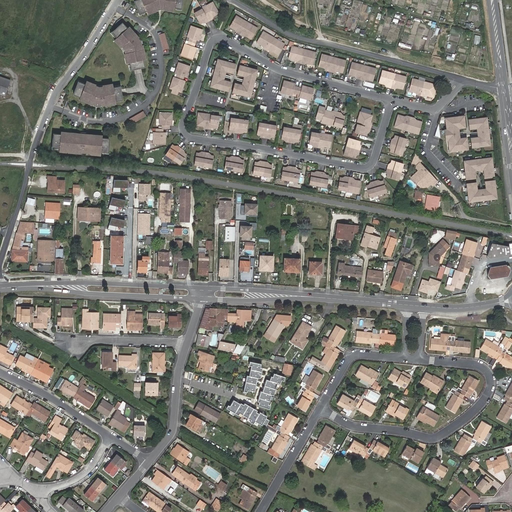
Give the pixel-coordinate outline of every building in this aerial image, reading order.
[(141,0),(136,2),(141,15),(147,12),(148,14),(153,12),(154,13),(158,11),(158,10),(161,9),(164,9),(164,10),(169,11),(169,10),(174,11),(174,8),(181,9),(182,0),(141,0)] [(212,3),(201,9),(203,12),(209,23),(212,21),(211,19),(218,14),(212,3)] [(205,25),(209,23),(203,12),(194,16),(200,25),(204,23),(205,25)] [(235,36),(238,38),(246,25),(231,17),(225,29),(235,35),(235,36)] [(246,25),(238,38),(241,39),(241,38),(245,41),(249,43),(256,31),(250,27),(246,25)] [(141,50),(141,46),(138,42),(139,41),(133,34),(132,35),(129,31),(128,31),(123,26),(113,34),(118,40),(116,41),(119,45),(118,46),(121,50),(122,49),(124,52),(125,55),(123,56),(124,60),(125,60),(125,65),(128,65),(129,72),(142,71),(141,64),(142,64),(142,59),(143,59),(142,50),(141,50)] [(191,40),(190,43),(196,45),(197,42),(200,43),(203,33),(191,29),(188,39),(191,40)] [(165,33),(159,35),(164,50),(170,48),(165,33)] [(265,53),(272,40),(263,34),(256,46),(263,49),(262,51),(265,53)] [(283,46),(276,43),(272,40),(265,53),(270,56),(271,54),(276,58),(277,56),(283,46)] [(196,45),(190,43),(188,48),(186,47),(182,58),(193,62),(197,51),(194,50),(196,45)] [(298,63),(301,51),(289,48),(286,60),(293,62),(293,64),(297,65),(298,63)] [(313,54),(301,51),(298,63),(297,65),(301,67),(302,64),(309,66),(313,54)] [(469,62),(474,64),(477,57),(472,55),(469,62)] [(328,74),(332,59),(320,56),(317,69),(324,70),(323,72),(328,74)] [(343,62),(332,59),(328,74),(331,75),(332,73),(340,75),(343,62)] [(224,71),(228,72),(233,74),(235,65),(218,60),(211,87),(228,92),(230,82),(226,81),(222,80),(224,71)] [(180,64),(176,76),(178,76),(178,80),(184,82),(186,78),(188,78),(191,68),(180,64)] [(358,81),(362,67),(351,64),(347,77),(354,79),(353,80),(358,81)] [(244,86),(241,85),(234,84),(232,93),(249,97),(257,70),(239,66),(237,75),(243,76),(246,77),(244,86)] [(374,70),(362,67),(358,81),(361,82),(362,81),(370,83),(374,70)] [(388,90),(392,76),(380,72),(377,84),(384,86),(384,89),(388,90)] [(0,76),(0,93),(4,95),(10,80),(0,76)] [(403,79),(392,76),(388,90),(392,91),(393,89),(400,91),(403,79)] [(183,93),(186,83),(184,82),(178,80),(175,79),(172,88),(174,89),(173,94),(179,96),(180,92),(183,93)] [(418,98),(422,84),(410,81),(407,93),(413,94),(413,96),(418,98)] [(291,95),(295,96),(297,89),(293,88),(293,85),(285,83),(282,95),(290,97),(291,95)] [(100,89),(95,89),(92,88),(92,87),(88,85),(87,86),(83,84),(82,87),(75,84),(70,97),(77,99),(77,100),(82,102),(81,103),(89,106),(90,105),(93,106),(97,106),(97,107),(106,106),(106,105),(111,104),(111,103),(118,102),(116,89),(109,90),(109,88),(104,88),(104,87),(100,87),(100,89)] [(434,87),(422,84),(418,98),(422,99),(423,97),(431,99),(434,87)] [(297,89),(295,96),(299,97),(299,98),(308,101),(311,90),(301,87),(301,90),(297,89)] [(321,121),(324,110),(325,109),(319,107),(315,119),(321,121)] [(320,123),(332,126),(333,125),(337,112),(332,110),(332,113),(324,110),(321,121),(320,123)] [(143,111),(129,119),(132,124),(146,116),(143,111)] [(340,113),(337,112),(333,125),(341,127),(345,116),(339,115),(340,113)] [(368,124),(369,121),(370,117),(359,113),(358,113),(355,125),(356,125),(370,129),(371,125),(368,124)] [(205,130),(210,130),(212,118),(212,116),(198,114),(197,127),(205,127),(205,130)] [(163,130),(169,130),(169,126),(172,126),(172,115),(160,115),(160,126),(162,126),(162,130),(163,130)] [(405,131),(409,116),(406,116),(405,117),(397,115),(394,128),(405,131)] [(414,118),(409,116),(405,131),(417,135),(420,122),(414,120),(414,118)] [(213,128),(216,129),(219,129),(220,118),(219,118),(212,118),(210,130),(213,130),(213,128)] [(463,139),(456,139),(453,140),(452,130),(455,130),(462,129),(461,118),(455,119),(455,120),(450,120),(450,119),(444,120),(445,130),(443,131),(444,141),(446,141),(447,152),(453,151),(453,150),(459,149),(459,150),(465,150),(463,139)] [(232,133),(236,134),(238,121),(228,119),(227,131),(232,132),(232,133)] [(476,138),(473,138),(467,139),(468,148),(486,146),(483,119),(466,120),(467,130),(472,129),(475,129),(476,138)] [(238,121),(236,134),(239,135),(239,133),(244,133),(246,122),(238,121)] [(260,138),(264,138),(266,125),(257,124),(256,135),(260,136),(260,138)] [(266,125),(264,138),(267,139),(267,137),(272,138),(274,127),(266,125)] [(369,133),(370,129),(356,125),(353,134),(365,137),(366,132),(369,133)] [(284,142),(288,142),(291,129),(281,128),(279,140),(284,140),(284,142)] [(291,129),(288,142),(291,143),(292,141),(297,142),(298,130),(291,129)] [(162,130),(154,130),(154,134),(152,134),(152,145),(165,145),(165,133),(163,133),(163,130),(162,130)] [(312,146),(316,147),(318,134),(309,132),(307,143),(312,144),(312,146)] [(318,134),(316,147),(320,148),(320,146),(328,147),(330,135),(318,133),(318,134)] [(52,136),(51,150),(58,150),(58,153),(63,153),(63,154),(67,155),(67,153),(72,154),(72,155),(93,156),(93,155),(98,156),(99,153),(106,154),(107,141),(99,140),(100,139),(94,138),(95,137),(74,136),(74,137),(69,136),(69,135),(64,135),(64,136),(59,136),(59,137),(52,136)] [(403,148),(404,145),(406,139),(394,136),(394,137),(393,140),(391,139),(389,144),(403,148)] [(344,147),(359,151),(360,146),(358,146),(359,142),(346,139),(344,147)] [(403,148),(389,144),(388,147),(390,147),(389,151),(400,155),(403,148)] [(168,155),(172,158),(175,160),(182,150),(178,147),(177,148),(176,148),(174,146),(168,155)] [(358,154),(359,151),(344,147),(342,155),(355,158),(356,153),(358,154)] [(182,150),(175,160),(181,164),(187,155),(183,153),(184,151),(182,150)] [(203,167),(205,153),(201,152),(201,155),(195,154),(194,166),(203,167)] [(205,153),(203,167),(211,168),(213,157),(208,156),(208,153),(205,153)] [(224,170),(234,171),(236,158),(231,157),(231,159),(226,159),(224,170)] [(236,158),(234,171),(241,172),(243,161),(238,161),(238,158),(236,158)] [(479,178),(489,177),(487,160),(460,162),(462,179),(470,179),(470,172),(470,170),(478,169),(478,172),(479,178)] [(388,164),(386,169),(399,172),(401,164),(391,161),(390,165),(388,164)] [(251,174),(261,176),(263,162),(258,162),(258,164),(253,163),(251,174)] [(263,162),(261,176),(268,177),(270,166),(266,165),(266,163),(263,162)] [(418,164),(413,167),(417,171),(410,178),(416,186),(420,183),(424,187),(427,183),(430,186),(434,182),(418,164)] [(279,179),(289,181),(291,168),(286,167),(286,169),(281,168),(279,179)] [(291,168),(289,181),(296,182),(298,171),(294,170),(294,168),(291,168)] [(399,172),(386,169),(385,173),(388,173),(386,178),(396,181),(399,172)] [(307,184),(317,185),(319,172),(315,172),(315,174),(309,173),(307,184)] [(319,172),(317,185),(325,187),(327,176),(322,175),(323,173),(319,172)] [(129,176),(115,175),(113,190),(128,191),(129,176)] [(345,191),(348,177),(343,176),(343,179),(337,178),(336,189),(345,191)] [(47,183),(49,183),(50,183),(50,188),(49,188),(49,193),(65,193),(65,181),(59,180),(59,182),(56,182),(56,180),(56,177),(47,178),(47,183)] [(345,191),(344,193),(356,195),(359,182),(352,180),(352,178),(348,177),(345,191)] [(368,196),(377,194),(373,180),(369,181),(369,184),(365,186),(368,196)] [(373,180),(377,194),(384,191),(381,181),(376,182),(375,180),(373,180)] [(491,200),(489,182),(479,183),(480,190),(480,192),(471,193),(471,191),(471,184),(463,184),(464,203),(491,200)] [(150,184),(140,183),(139,201),(146,201),(146,194),(150,195),(150,184)] [(190,189),(180,189),(179,222),(189,223),(190,189)] [(415,191),(414,199),(421,201),(423,192),(415,191)] [(162,206),(160,206),(160,218),(170,218),(171,193),(166,193),(166,197),(160,197),(160,203),(162,203),(162,206)] [(126,198),(113,194),(108,208),(122,212),(126,198)] [(438,196),(427,195),(425,208),(436,210),(437,205),(439,205),(439,201),(438,200),(438,196)] [(257,201),(245,200),(245,202),(241,202),(240,211),(244,211),(245,210),(248,210),(248,213),(257,213),(257,201)] [(230,219),(231,201),(220,201),(220,219),(230,219)] [(49,214),(46,214),(46,218),(60,219),(60,204),(46,203),(46,208),(49,208),(49,214)] [(99,209),(78,208),(78,220),(86,220),(87,219),(99,220),(99,209)] [(125,219),(112,214),(107,228),(121,232),(125,219)] [(149,234),(149,231),(149,214),(138,214),(138,233),(145,234),(149,234)] [(256,220),(249,219),(249,224),(240,223),(239,233),(250,233),(251,227),(256,227),(256,220)] [(351,231),(352,222),(338,221),(337,232),(342,233),(342,236),(351,237),(351,231)] [(20,222),(17,232),(23,233),(25,227),(26,228),(27,223),(20,222)] [(373,227),(367,225),(361,244),(365,246),(365,244),(376,248),(379,237),(371,234),(373,227)] [(458,240),(460,235),(461,232),(452,230),(451,234),(449,238),(458,240)] [(395,233),(389,232),(384,247),(387,248),(385,254),(390,256),(397,239),(394,238),(395,233)] [(123,264),(123,262),(123,236),(111,236),(110,261),(110,264),(123,264)] [(468,239),(464,253),(473,256),(474,257),(476,257),(477,253),(476,253),(479,243),(468,239)] [(40,260),(55,261),(55,259),(55,255),(55,253),(50,253),(50,248),(55,248),(55,247),(55,240),(38,240),(38,249),(38,260),(40,260)] [(245,240),(245,249),(253,249),(253,240),(245,240)] [(440,255),(444,250),(448,245),(442,240),(438,244),(431,253),(430,264),(438,264),(440,255)] [(100,241),(94,241),(94,257),(92,257),(92,262),(100,263),(101,250),(100,249),(100,241)] [(491,257),(511,255),(510,246),(491,243),(489,254),(491,257)] [(13,245),(12,250),(13,250),(12,261),(27,261),(27,251),(17,250),(18,246),(13,245)] [(206,255),(206,251),(199,251),(199,274),(210,274),(210,255),(206,255)] [(178,273),(188,273),(188,261),(183,261),(184,252),(173,252),(173,260),(178,261),(178,273)] [(173,268),(168,268),(168,253),(158,253),(158,272),(168,273),(173,273),(173,268)] [(473,256),(464,253),(457,270),(466,273),(467,273),(473,256)] [(273,256),(261,256),(260,270),(273,270),(273,256)] [(149,257),(143,257),(143,260),(138,261),(138,271),(147,271),(147,261),(149,261),(149,257)] [(254,258),(249,257),(241,257),(240,270),(249,271),(249,265),(253,266),(254,258)] [(300,272),(300,259),(285,258),(285,269),(285,271),(288,271),(300,272)] [(229,260),(221,259),(220,275),(228,276),(229,260)] [(414,264),(402,260),(395,281),(404,284),(408,273),(410,273),(414,264)] [(395,262),(387,261),(387,268),(393,270),(395,262)] [(309,274),(314,274),(321,275),(322,262),(310,262),(309,270),(309,274)] [(362,268),(345,266),(345,264),(339,263),(337,274),(343,275),(361,277),(362,272),(361,271),(362,268)] [(491,277),(508,275),(510,267),(507,265),(490,267),(488,276),(491,277)] [(383,272),(368,268),(365,279),(381,283),(383,272)] [(466,273),(457,270),(455,269),(450,284),(447,283),(445,288),(452,290),(454,287),(460,289),(466,273)] [(440,282),(430,278),(429,281),(422,279),(418,290),(427,293),(428,289),(437,292),(440,282)] [(34,319),(34,310),(23,310),(23,307),(18,307),(17,321),(33,322),(34,319)] [(33,322),(33,328),(46,328),(46,317),(50,317),(51,310),(39,309),(38,320),(34,319),(33,322)] [(71,317),(72,317),(73,309),(63,309),(62,317),(59,316),(59,325),(70,326),(71,317)] [(223,322),(227,322),(228,313),(219,313),(219,310),(210,309),(209,325),(207,325),(207,330),(212,331),(213,325),(223,326),(223,322)] [(99,325),(99,313),(88,313),(88,310),(84,310),(83,329),(92,329),(92,325),(99,325)] [(228,313),(227,322),(236,322),(236,327),(243,327),(243,320),(246,320),(246,311),(237,311),(237,314),(228,313)] [(127,330),(142,330),(143,320),(137,319),(137,318),(134,318),(134,315),(127,314),(127,330)] [(164,328),(164,315),(148,314),(148,325),(160,325),(160,328),(164,328)] [(120,327),(120,315),(103,315),(103,330),(114,330),(114,327),(120,327)] [(177,317),(173,317),(168,317),(168,327),(181,327),(181,315),(177,315),(177,317)] [(268,334),(265,337),(272,341),(274,338),(276,339),(284,325),(287,326),(287,322),(291,322),(291,317),(277,315),(274,319),(276,320),(272,326),(271,325),(266,333),(268,334)] [(304,340),(305,338),(311,327),(303,322),(291,341),(296,344),(297,342),(299,344),(298,346),(302,348),(306,342),(304,340)] [(327,343),(334,347),(336,344),(337,345),(345,331),(336,325),(328,339),(325,337),(323,340),(327,343)] [(375,342),(377,329),(373,329),(373,333),(357,331),(356,342),(372,343),(372,342),(375,342)] [(380,329),(377,329),(375,342),(379,343),(379,344),(380,344),(395,346),(396,335),(380,334),(380,329)] [(446,349),(450,349),(451,336),(447,336),(447,334),(441,334),(441,339),(431,339),(430,349),(446,350),(446,349)] [(204,336),(199,335),(197,344),(204,346),(206,336),(204,336)] [(451,336),(450,349),(454,349),(453,351),(470,352),(470,342),(464,341),(458,341),(454,340),(455,336),(451,336)] [(481,348),(492,355),(495,357),(495,356),(498,358),(504,348),(505,346),(507,342),(509,340),(505,338),(500,347),(486,340),(481,348)] [(221,342),(218,347),(231,350),(233,344),(221,342)] [(498,358),(497,359),(501,362),(500,363),(511,369),(511,357),(505,354),(511,344),(507,342),(505,346),(504,348),(498,358)] [(337,353),(339,350),(334,347),(327,343),(326,346),(329,349),(321,362),(312,357),(309,362),(327,372),(338,354),(337,353)] [(0,359),(11,365),(15,357),(5,353),(7,349),(0,345),(0,359)] [(246,355),(251,348),(244,346),(240,354),(246,355)] [(201,360),(200,362),(198,369),(206,372),(209,366),(211,366),(212,363),(211,363),(213,356),(198,351),(197,355),(199,355),(198,359),(201,360)] [(22,352),(20,355),(32,361),(34,358),(22,352)] [(112,353),(102,353),(102,369),(111,369),(111,372),(116,372),(116,363),(112,363),(112,353)] [(165,353),(153,353),(153,371),(157,371),(165,371),(165,353)] [(37,362),(38,360),(34,358),(32,361),(20,355),(15,364),(32,373),(37,362)] [(119,357),(118,366),(128,367),(128,369),(136,370),(136,355),(132,356),(132,357),(119,357)] [(43,359),(39,358),(38,360),(37,362),(47,367),(49,365),(42,361),(43,359)] [(261,364),(249,361),(248,366),(251,366),(250,369),(261,372),(262,368),(260,367),(261,364)] [(52,370),(47,367),(37,362),(32,373),(32,374),(43,379),(42,380),(46,382),(52,370)] [(292,364),(284,363),(282,373),(290,375),(292,364)] [(375,373),(369,370),(361,366),(355,375),(372,385),(374,382),(379,373),(376,372),(375,373)] [(261,372),(250,369),(249,376),(257,378),(260,378),(261,372)] [(408,376),(402,373),(394,369),(388,378),(405,388),(412,376),(408,375),(408,376)] [(302,382),(300,385),(302,386),(312,392),(314,388),(315,389),(323,375),(314,370),(306,384),(302,382)] [(285,377),(273,373),(272,377),(271,376),(269,380),(277,383),(280,384),(281,380),(284,381),(285,377)] [(438,380),(426,373),(420,383),(430,388),(429,390),(437,394),(444,381),(439,378),(438,380)] [(249,376),(246,375),(245,382),(256,384),(257,378),(249,376)] [(464,395),(468,397),(470,394),(471,395),(479,380),(470,375),(462,390),(458,388),(456,391),(464,395)] [(55,387),(59,390),(60,389),(65,381),(60,378),(55,387)] [(269,380),(266,379),(264,385),(275,389),(277,383),(269,380)] [(74,397),(79,389),(77,388),(65,381),(60,389),(66,393),(66,392),(74,397)] [(157,395),(157,386),(157,382),(147,383),(147,395),(157,395)] [(245,382),(243,391),(247,392),(247,390),(254,392),(256,384),(245,382)] [(378,385),(379,384),(374,382),(372,385),(371,388),(375,391),(376,389),(378,385)] [(0,398),(5,402),(10,394),(7,392),(8,391),(4,388),(3,389),(0,387),(0,386),(0,385),(0,398)] [(275,389),(264,385),(262,392),(271,394),(273,395),(275,389)] [(305,411),(313,397),(312,397),(312,396),(314,393),(312,392),(302,386),(301,390),(304,392),(296,406),(305,411)] [(96,399),(79,389),(74,397),(73,398),(78,401),(83,404),(90,408),(96,399)] [(456,391),(452,389),(450,392),(453,394),(446,408),(455,413),(463,399),(462,398),(464,395),(456,391)] [(262,392),(261,391),(258,398),(269,401),(271,394),(262,392)] [(350,409),(353,411),(356,406),(360,399),(357,397),(355,401),(343,394),(337,403),(349,410),(350,409)] [(366,396),(363,394),(360,399),(356,406),(359,408),(358,409),(370,416),(375,407),(364,400),(366,396)] [(11,404),(26,414),(26,413),(31,405),(16,396),(11,404)] [(269,401),(258,398),(257,402),(259,402),(258,406),(267,408),(268,404),(269,401)] [(96,409),(107,416),(114,407),(102,400),(96,409)] [(228,405),(226,408),(235,413),(240,404),(233,400),(230,406),(228,405)] [(389,411),(396,415),(403,419),(409,409),(392,400),(386,411),(388,413),(389,411)] [(511,403),(508,401),(506,404),(505,404),(497,417),(506,423),(509,418),(511,412),(511,403)] [(220,414),(198,402),(193,410),(215,422),(220,414)] [(36,404),(33,403),(31,405),(26,413),(29,415),(31,412),(44,420),(48,414),(43,410),(44,409),(36,404)] [(243,405),(240,403),(240,404),(235,413),(238,415),(239,413),(242,415),(248,405),(244,403),(243,405)] [(253,408),(248,405),(242,415),(248,418),(253,408)] [(420,418),(427,422),(434,426),(440,416),(423,406),(416,418),(419,420),(420,418)] [(257,410),(253,408),(248,418),(250,420),(249,422),(253,424),(254,421),(259,414),(256,412),(257,410)] [(128,419),(116,412),(110,422),(125,432),(128,427),(125,424),(127,421),(128,419)] [(267,416),(260,412),(259,414),(254,421),(261,425),(262,423),(266,425),(269,420),(266,418),(267,416)] [(278,425),(276,428),(278,430),(287,435),(289,432),(290,432),(298,419),(289,413),(281,427),(278,425)] [(201,420),(190,414),(188,417),(190,418),(185,425),(195,431),(201,420)] [(62,428),(63,426),(59,424),(62,419),(56,416),(51,423),(54,425),(49,432),(56,437),(57,435),(62,438),(66,431),(62,428)] [(2,429),(11,434),(15,428),(0,418),(0,429),(1,430),(2,429)] [(205,422),(201,420),(195,431),(199,433),(205,422)] [(473,439),(476,441),(485,446),(487,442),(483,440),(491,426),(482,421),(474,435),(475,436),(473,439)] [(327,448),(329,450),(331,446),(327,444),(335,430),(326,425),(318,439),(319,440),(317,443),(327,448)] [(145,426),(134,426),(133,435),(144,436),(145,426)] [(287,435),(278,430),(276,433),(279,435),(271,449),(280,454),(288,440),(287,440),(289,436),(287,435)] [(88,438),(85,435),(78,431),(73,439),(75,441),(78,444),(77,445),(82,449),(84,446),(90,450),(95,442),(89,437),(88,438)] [(33,439),(23,433),(18,441),(14,439),(11,445),(14,447),(15,446),(19,449),(18,451),(23,454),(33,439)] [(473,439),(465,434),(463,437),(462,437),(454,451),(463,456),(471,442),(475,444),(476,441),(473,439)] [(359,459),(362,461),(364,457),(367,452),(369,449),(366,447),(367,445),(355,439),(349,448),(361,455),(359,459)] [(374,440),(369,449),(367,452),(371,454),(373,450),(385,457),(390,447),(378,441),(377,442),(374,440)] [(317,443),(315,442),(313,445),(312,445),(302,463),(315,470),(318,466),(314,463),(316,458),(321,450),(324,451),(325,452),(327,448),(317,443)] [(178,444),(170,455),(182,463),(185,457),(189,452),(178,444)] [(415,450),(407,446),(402,454),(418,463),(425,452),(417,448),(415,450)] [(34,454),(31,452),(26,460),(43,470),(48,463),(41,458),(43,455),(36,451),(34,454)] [(72,463),(58,454),(53,463),(46,474),(50,477),(57,466),(67,473),(72,464),(72,463)] [(243,454),(239,461),(244,464),(248,457),(243,454)] [(110,462),(118,468),(121,464),(123,465),(126,462),(116,455),(110,462)] [(501,468),(508,466),(505,455),(498,458),(498,460),(491,462),(493,467),(495,473),(502,470),(501,468)] [(185,457),(182,463),(186,465),(190,460),(185,457)] [(427,468),(435,473),(443,477),(448,469),(440,464),(441,462),(433,457),(427,468)] [(478,464),(473,460),(468,465),(474,470),(478,464)] [(111,476),(118,468),(110,462),(104,470),(111,476)] [(200,482),(177,466),(172,473),(195,489),(200,482)] [(171,480),(157,470),(155,474),(156,475),(151,482),(163,490),(168,483),(169,483),(171,480)] [(488,472),(485,476),(493,482),(496,478),(488,472)] [(483,492),(487,487),(486,487),(489,483),(491,485),(493,482),(485,476),(483,479),(482,478),(476,486),(483,492)] [(91,486),(98,492),(105,483),(98,478),(91,486)] [(222,482),(218,488),(223,491),(227,485),(222,482)] [(256,493),(241,484),(240,488),(243,490),(246,491),(242,499),(238,505),(248,511),(256,497),(254,496),(256,493)] [(91,501),(98,492),(91,486),(84,495),(91,501)] [(459,507),(460,508),(470,497),(462,489),(448,504),(455,510),(459,507)] [(151,504),(150,506),(159,511),(160,511),(166,505),(149,493),(145,500),(151,504)] [(59,502),(63,505),(67,499),(64,496),(59,502)] [(70,511),(76,504),(69,498),(67,499),(63,505),(70,511)] [(20,511),(25,511),(30,507),(22,499),(15,507),(16,507),(18,510),(20,511)] [(200,499),(196,505),(203,509),(206,504),(200,499)] [(221,502),(217,499),(211,506),(216,509),(221,502)] [(0,505),(0,511),(9,511),(13,508),(8,503),(3,508),(0,505)]
